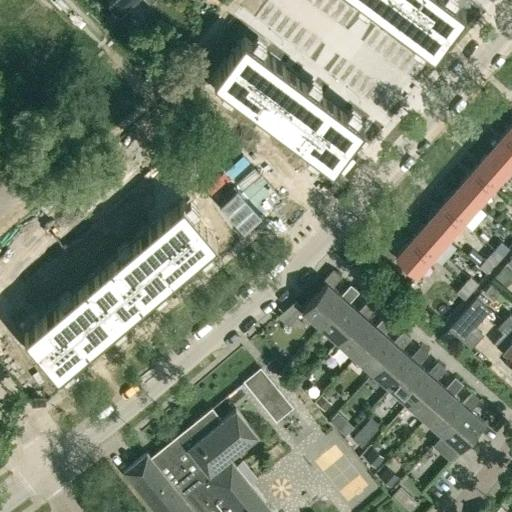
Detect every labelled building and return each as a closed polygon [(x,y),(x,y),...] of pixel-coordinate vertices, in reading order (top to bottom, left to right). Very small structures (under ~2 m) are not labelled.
[(109,0),(109,1),(120,12),(125,8),(133,0),(146,0),(149,2),(151,0),(109,0)] [(450,0),(363,0),(372,6),(416,39),(427,47),(434,53),(465,11),(454,3),(450,0)] [(306,82),(262,50),(251,41),(244,36),(213,78),(224,86),(235,94),(310,150),(321,158),(333,167),(364,125),(357,120),(346,112),(317,91),(306,82)] [(511,140),(504,133),(488,150),(509,168),(511,164),(511,140)] [(488,150),(473,168),(493,186),(509,168),(488,150)] [(473,168),(458,185),(478,203),(493,186),(473,168)] [(458,185),(442,202),(463,220),(478,203),(458,185)] [(162,285),(198,255),(208,246),(216,239),(194,213),(185,203),(183,200),(131,244),(73,293),(24,334),(58,374),(60,371),(70,363),(111,328),(121,320),(153,293),(162,285)] [(442,202),(427,220),(447,238),(463,220),(442,202)] [(427,220),(412,237),(432,255),(447,238),(427,220)] [(416,274),(432,255),(412,237),(395,255),(416,274)] [(503,255),(510,247),(501,239),(493,247),(503,255)] [(495,264),(503,255),(493,247),(486,256),(495,264)] [(483,257),(473,248),(467,254),(477,264),(483,257)] [(511,279),(511,271),(504,264),(493,276),(505,287),(511,279)] [(327,281),(304,306),(296,299),(277,314),(288,324),(302,309),(320,324),(344,297),(341,294),(332,286),(341,275),(333,268),(324,279),(327,281)] [(470,274),(463,282),(472,290),(479,282),(470,274)] [(455,291),(464,299),(472,290),(463,282),(455,291)] [(362,312),(359,309),(350,301),(359,291),(351,283),(341,294),(344,297),(320,324),(337,340),(362,312)] [(484,291),(494,299),(501,291),(491,283),(484,291)] [(476,297),(449,327),(462,339),(470,346),(482,333),(474,325),(489,309),(476,297)] [(379,328),(376,325),(367,317),(376,306),(368,299),(359,309),(362,312),(337,340),(355,355),(379,328)] [(385,314),(376,325),(379,328),(355,355),(372,371),(397,343),(393,340),(384,332),(394,321),(385,314)] [(414,358),(411,356),(401,347),(411,337),(403,329),(393,340),(397,343),(372,371),(389,386),(414,358)] [(511,358),(511,339),(503,350),(511,358)] [(431,374),(428,371),(419,363),(428,352),(420,345),(411,356),(414,358),(389,386),(407,401),(431,374)] [(449,389),(445,386),(436,378),(446,368),(437,360),(428,371),(431,374),(407,401),(424,417),(449,389)] [(260,367),(244,380),(276,420),(293,406),(260,367)] [(466,405),(463,402),(454,394),(463,383),(455,376),(445,386),(449,389),(424,417),(442,432),(466,405)] [(459,448),(484,420),(471,409),(481,398),(472,391),(463,402),(466,405),(442,432),(459,448)] [(331,401),(321,393),(315,400),(324,408),(331,401)] [(222,418),(212,406),(151,455),(147,450),(123,470),(157,511),(275,511),(230,456),(258,434),(236,407),(222,418)] [(287,428),(311,452),(326,438),(302,413),(287,428)] [(345,434),(353,425),(347,419),(338,428),(345,434)] [(360,428),(353,437),(361,445),(369,436),(360,428)] [(365,456),(376,467),(385,458),(373,447),(365,456)] [(347,452),(326,468),(335,479),(355,463),(347,452)] [(387,467),(380,476),(392,487),(400,478),(387,467)] [(460,491),(475,482),(468,471),(453,480),(460,491)] [(358,509),(381,495),(374,484),(351,498),(358,509)] [(392,495),(410,511),(419,502),(400,485),(392,495)]
